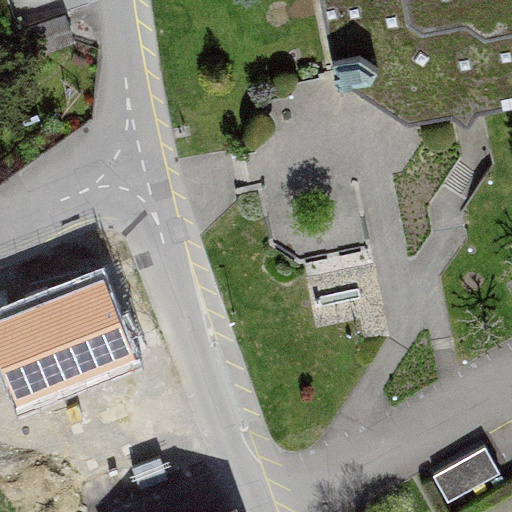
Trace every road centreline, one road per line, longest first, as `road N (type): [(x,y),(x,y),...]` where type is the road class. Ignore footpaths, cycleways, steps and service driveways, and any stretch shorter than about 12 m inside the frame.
road 1 (residential): [(268,511),(137,164)]
road 2 (residential): [(137,164),(123,0)]
road 3 (residential): [(137,164),(0,233)]
